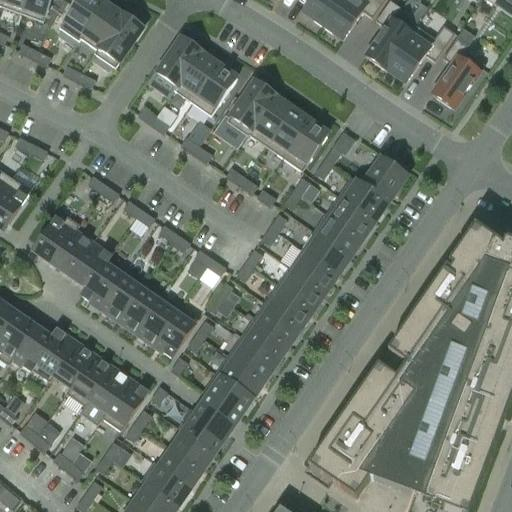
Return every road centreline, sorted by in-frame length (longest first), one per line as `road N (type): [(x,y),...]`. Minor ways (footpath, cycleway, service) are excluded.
road 1 (residential): [(473,170),(270,456)]
road 2 (residential): [(473,170),(211,0)]
road 3 (residential): [(92,141),(254,243)]
road 4 (residential): [(92,141),(186,0)]
